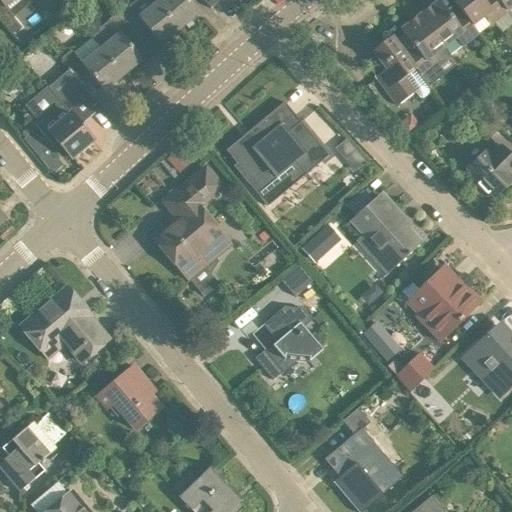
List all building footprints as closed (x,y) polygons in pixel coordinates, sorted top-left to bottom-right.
[(0,0),(0,23),(5,30),(10,36),(20,28),(12,18),(30,3),(28,0),(0,0)] [(157,41),(161,46),(179,31),(157,3),(154,0),(136,0),(128,7),(126,5),(117,13),(147,49),(157,41)] [(189,3),(191,0),(161,0),(157,3),(179,31),(199,15),(189,3)] [(202,0),(207,6),(210,9),(211,8),(209,6),(216,0),(202,0)] [(451,0),(461,13),(472,27),(484,18),(489,25),(507,12),(497,0),(451,0)] [(511,0),(497,0),(507,12),(511,8),(511,0)] [(461,13),(452,20),(438,2),(430,8),(427,7),(423,11),(423,13),(419,16),(444,49),(455,40),(461,48),(478,35),(472,27),(461,13)] [(64,6),(51,16),(57,24),(70,14),(64,6)] [(119,34),(100,50),(123,77),(142,61),(138,57),(147,49),(117,13),(108,20),(119,34)] [(444,49),(419,16),(416,19),(413,19),(408,22),(408,25),(400,31),(414,49),(405,56),(415,71),(429,87),(439,80),(431,70),(450,57),(444,49)] [(405,56),(391,38),(383,44),(380,43),(376,47),(376,49),(372,53),(385,71),(375,79),(397,107),(414,93),(418,99),(422,100),(429,95),(429,91),(431,90),(429,87),(415,71),(405,56)] [(104,93),(123,77),(100,50),(81,65),(71,52),(61,60),(78,80),(87,72),(104,93)] [(24,107),(37,123),(35,125),(45,136),(49,133),(71,160),(82,151),(85,151),(89,148),(89,145),(93,142),(80,127),(95,113),(90,108),(95,104),(80,86),(76,89),(59,103),(47,89),(46,87),(24,107)] [(327,156),(300,123),(298,124),(282,106),(262,123),(258,119),(247,129),(250,132),(226,152),(237,165),(234,167),(238,173),(257,194),(275,180),(294,163),(304,175),(327,156)] [(490,139),(499,131),(480,111),(471,119),(490,139)] [(397,126),(407,139),(421,129),(410,115),(397,126)] [(31,131),(21,139),(53,177),(62,169),(31,131)] [(354,150),(345,140),(334,150),(343,160),(354,150)] [(511,173),(511,158),(500,146),(490,156),(486,151),(466,170),(479,183),(477,185),(487,196),(489,194),(494,199),(510,184),(506,180),(509,177),(510,176),(511,173)] [(164,159),(173,170),(184,161),(175,150),(164,159)] [(218,238),(197,212),(222,190),(205,169),(165,203),(162,200),(161,200),(179,222),(156,241),(180,270),(218,238)] [(387,275),(420,245),(421,244),(378,196),(350,224),(363,238),(358,242),(387,275)] [(0,239),(4,244),(16,233),(11,228),(0,237),(0,239)] [(324,254),(311,240),(300,249),(313,263),(324,254)] [(446,265),(406,304),(419,317),(414,322),(437,344),(477,305),(458,285),(461,281),(446,265)] [(280,281),(293,298),(311,282),(298,266),(280,281)] [(20,329),(47,362),(65,347),(80,364),(109,341),(90,318),(91,317),(85,311),(82,313),(64,291),(20,329)] [(280,311),(263,326),(272,336),(270,338),(271,339),(273,338),(277,338),(277,343),(266,352),(265,350),(254,359),(273,381),(284,372),(278,364),(285,358),(307,363),(322,350),(302,327),(310,320),(301,309),(280,311)] [(312,319),(318,326),(324,320),(318,314),(312,319)] [(364,329),(388,356),(402,345),(377,317),(364,329)] [(511,386),(511,342),(497,327),(464,360),(500,398),(511,386)] [(418,354),(395,376),(410,393),(433,371),(418,354)] [(137,431),(161,409),(150,396),(154,392),(133,367),(100,399),(108,409),(114,404),(137,431)] [(360,511),(361,511),(404,478),(392,464),(384,471),(369,453),(375,447),(360,429),(368,422),(356,409),(341,422),(353,435),(327,458),(342,476),(333,483),(333,484),(336,482),(361,511),(360,511)] [(0,454),(4,460),(0,463),(0,471),(19,493),(40,474),(35,468),(50,454),(28,427),(0,451),(0,454)] [(227,511),(239,501),(210,471),(181,499),(193,511),(227,511)] [(65,475),(58,482),(65,490),(72,483),(65,475)] [(89,511),(72,492),(47,511),(89,511)] [(151,504),(141,493),(134,500),(144,511),(151,504)] [(413,511),(441,511),(430,498),(413,511)]
